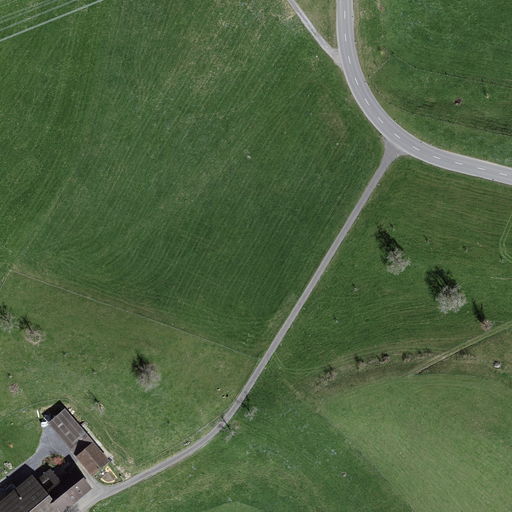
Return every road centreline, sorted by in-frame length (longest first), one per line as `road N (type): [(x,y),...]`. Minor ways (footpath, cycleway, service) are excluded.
road 1 (track): [(89,509),(217,433),(399,138)]
road 2 (tertiary): [(511,176),(434,156),(384,124),(350,62),(345,0)]
